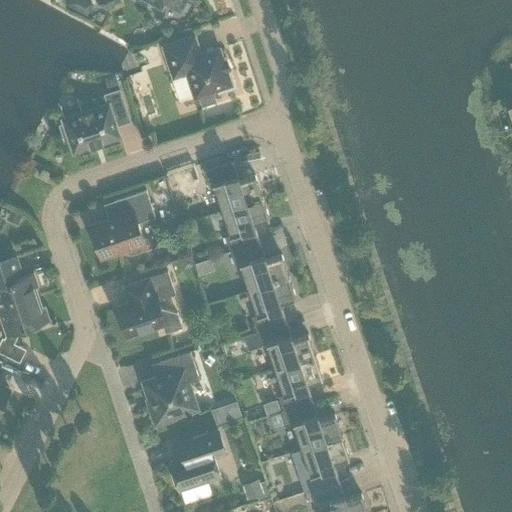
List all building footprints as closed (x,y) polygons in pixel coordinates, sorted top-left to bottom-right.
[(146,0),(155,5),(158,0),(162,0),(179,9),(184,0),(146,0)] [(215,100),(212,92),(218,90),(219,93),(236,87),(230,70),(228,71),(220,47),(201,54),(194,35),(162,46),(173,78),(186,73),(194,98),(200,96),(203,104),(215,100)] [(64,123),(59,124),(65,141),(70,140),(74,151),(119,136),(116,125),(129,120),(119,90),(105,94),(108,104),(63,119),(64,123)] [(222,209),(262,196),(255,174),(239,180),(233,161),(203,171),(208,186),(213,184),(222,209)] [(46,179),(49,172),(42,169),(39,176),(46,179)] [(141,244),(144,243),(138,222),(155,216),(146,190),(114,201),(119,217),(90,226),(101,257),(126,249),(127,251),(131,253),(139,251),(141,246),(141,244)] [(230,251),(260,241),(254,222),(269,217),(262,196),(222,209),(230,234),(225,236),(230,251)] [(248,289),(289,275),(282,254),(266,259),(260,241),(230,251),(235,265),(240,264),(248,289)] [(0,309),(38,297),(34,286),(37,285),(33,273),(9,281),(6,274),(18,270),(13,256),(0,260),(0,309)] [(145,297),(117,306),(127,336),(162,324),(165,332),(182,326),(177,311),(160,306),(157,299),(175,293),(168,271),(139,280),(145,297)] [(252,316),(257,330),(286,320),(280,302),(296,297),(289,275),(248,289),(257,314),(252,316)] [(42,308),(38,297),(0,309),(0,312),(7,333),(4,338),(2,337),(0,342),(0,352),(19,362),(26,349),(14,343),(21,328),(48,319),(45,307),(42,308)] [(248,350),(267,343),(275,369),(315,355),(308,334),(293,339),(286,320),(257,330),(243,335),(248,350)] [(167,422),(166,419),(198,409),(189,382),(199,378),(190,351),(151,364),(156,376),(142,381),(152,410),(149,410),(155,426),(167,422)] [(278,395),(283,410),(313,400),(307,381),(322,376),(315,355),(275,369),(283,394),(278,395)] [(0,408),(10,389),(0,384),(0,408)] [(293,423),(302,448),(342,435),(335,413),(319,419),(313,400),(283,410),(279,411),(284,426),(293,423)] [(224,406),(228,417),(240,414),(236,402),(224,406)] [(181,458),(169,462),(179,490),(181,489),(185,503),(212,494),(208,480),(221,476),(216,460),(228,456),(219,427),(176,442),(181,458)] [(305,475),(310,490),(340,480),(333,461),(349,456),(342,435),(302,448),(310,473),(305,475)] [(244,485),(248,497),(262,492),(258,480),(244,485)] [(320,503),(323,511),(367,511),(361,493),(346,498),(340,480),(310,490),(315,504),(320,503)]
